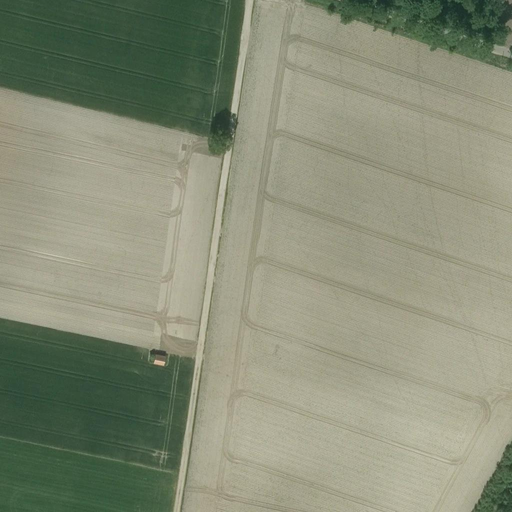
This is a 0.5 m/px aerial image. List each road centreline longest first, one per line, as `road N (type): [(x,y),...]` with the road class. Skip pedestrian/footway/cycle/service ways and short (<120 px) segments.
road 1 (track): [(177,511),(250,0)]
road 2 (unclassified): [(336,0),(511,56)]
